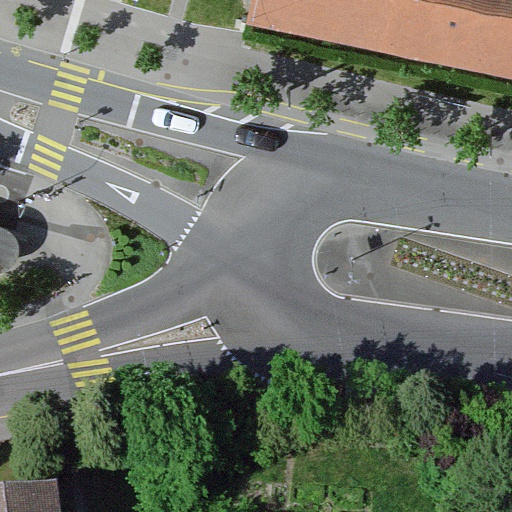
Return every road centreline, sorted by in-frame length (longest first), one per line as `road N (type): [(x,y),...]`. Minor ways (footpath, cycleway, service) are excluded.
road 1 (primary): [(304,176),(250,154),(0,91)]
road 2 (tertiary): [(0,388),(241,359),(294,338)]
road 3 (primary): [(0,129),(177,219),(242,233)]
road 4 (tertiary): [(239,279),(0,360)]
road 5 (primary): [(294,338),(511,359)]
road 6 (primary): [(511,202),(346,172),(304,176)]
